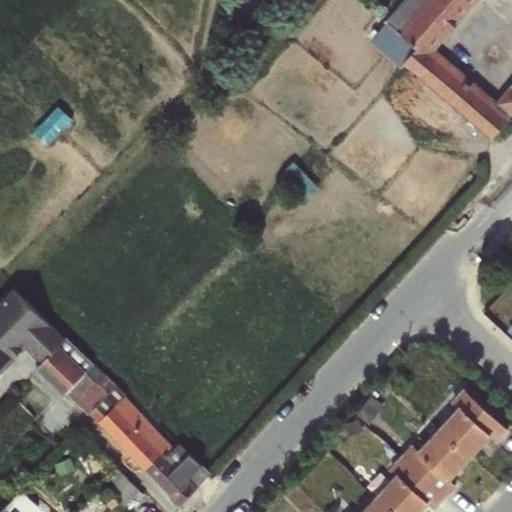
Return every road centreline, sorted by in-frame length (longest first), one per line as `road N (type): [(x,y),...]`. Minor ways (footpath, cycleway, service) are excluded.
road 1 (residential): [(419,288),(211,511)]
road 2 (residential): [(511,187),(419,288)]
road 3 (residential): [(419,288),(511,374)]
